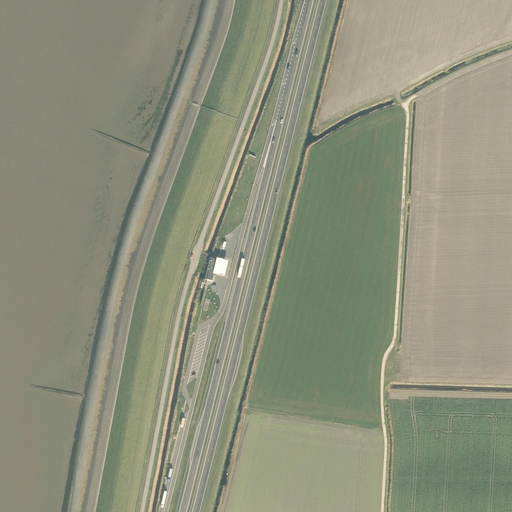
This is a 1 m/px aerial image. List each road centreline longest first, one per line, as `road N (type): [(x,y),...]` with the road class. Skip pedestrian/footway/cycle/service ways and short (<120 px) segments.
road 1 (unclassified): [(141,511),(196,252),(281,0)]
road 2 (trunk): [(195,511),(321,0)]
road 3 (track): [(403,103),(394,338),(382,375),(381,511)]
road 4 (trunk): [(279,120),(181,511)]
road 5 (trunk): [(309,0),(279,120)]
